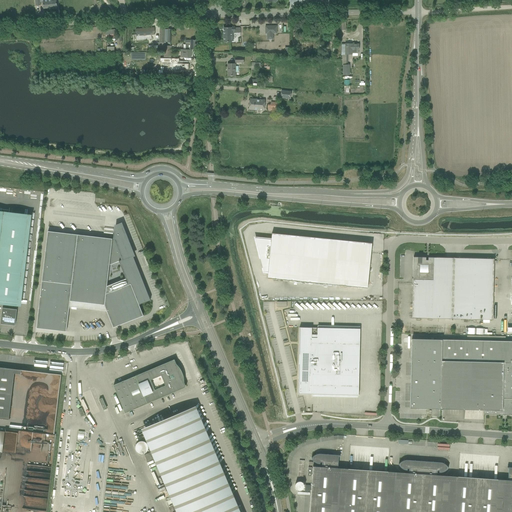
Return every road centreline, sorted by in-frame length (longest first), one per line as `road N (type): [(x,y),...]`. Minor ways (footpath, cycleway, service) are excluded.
road 1 (unclassified): [(386,427),(394,243),(511,240)]
road 2 (secondary): [(180,196),(219,192),(399,208)]
road 3 (unclassified): [(206,14),(417,13)]
road 4 (unclassified): [(0,27),(206,14)]
road 5 (unknown): [(81,351),(108,439),(100,511)]
road 6 (secondary): [(370,195),(213,185)]
road 7 (secondary): [(0,162),(141,194)]
road 8 (unclassified): [(140,338),(93,351),(0,343)]
road 9 (tertiary): [(198,318),(252,446)]
road 10 (tertiary): [(257,438),(203,310)]
road 11 (unknown): [(247,511),(196,391)]
road 12 (unknown): [(297,428),(270,305)]
road 13 (unclassified): [(511,436),(386,427)]
road 14 (unknown): [(112,332),(156,304),(132,239)]
road 15 (secondary): [(213,185),(166,167),(99,173)]
